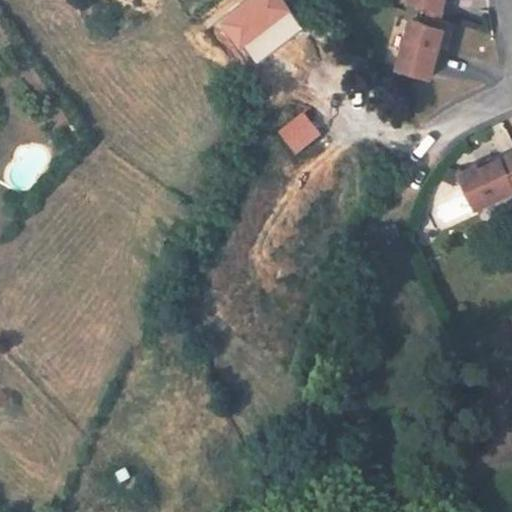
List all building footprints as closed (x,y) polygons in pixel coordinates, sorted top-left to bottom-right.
[(444,0),(409,0),(409,1),(441,11),(444,0)] [(399,69),(432,76),(440,42),(447,44),(452,23),(427,16),(426,23),(410,20),(399,69)] [(511,154),(493,163),(480,169),(478,165),(460,174),(475,208),(511,190),(511,154)] [(478,165),(480,169),(493,163),(492,159),(478,165)] [(377,233),(383,245),(401,236),(395,225),(377,233)]
